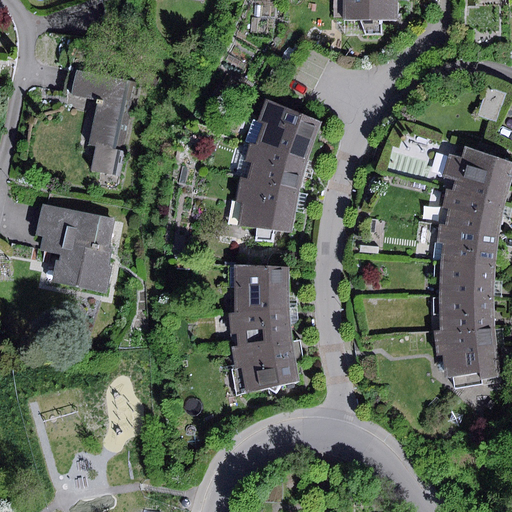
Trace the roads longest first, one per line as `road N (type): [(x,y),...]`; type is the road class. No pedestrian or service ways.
road 1 (residential): [(437,35),(366,103),(344,173),(329,243),(338,388),(330,434)]
road 2 (residential): [(7,0),(25,26),(27,46),(0,167)]
road 3 (residential): [(330,434),(267,442),(237,465),(217,511)]
road 4 (residential): [(426,511),(364,447),(330,434)]
